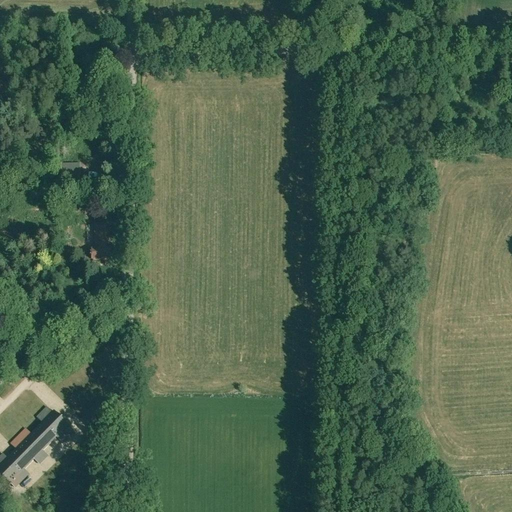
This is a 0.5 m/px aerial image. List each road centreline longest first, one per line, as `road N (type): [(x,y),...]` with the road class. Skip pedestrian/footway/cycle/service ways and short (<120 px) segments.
road 1 (unclassified): [(127,511),(131,0)]
road 2 (track): [(130,54),(511,45)]
road 3 (track): [(127,312),(79,336),(0,407)]
road 4 (track): [(326,511),(328,392)]
